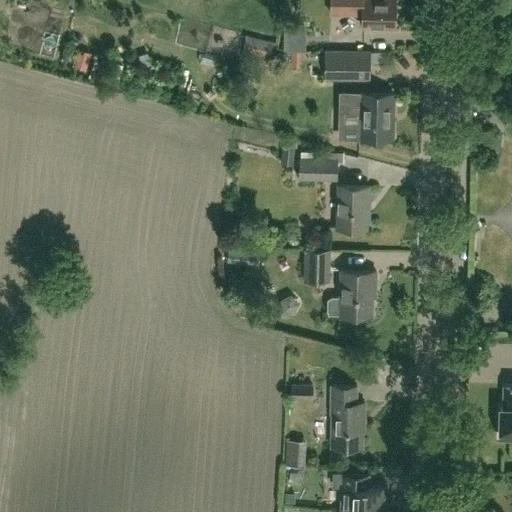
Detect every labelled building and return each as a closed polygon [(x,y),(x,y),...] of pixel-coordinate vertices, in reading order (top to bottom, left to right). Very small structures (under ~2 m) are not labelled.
[(394,0),(330,0),(330,12),(362,13),(362,25),(394,26),(394,0)] [(371,50),(325,49),(325,78),(371,79),(371,64),(371,51),(371,50)] [(290,51),(290,68),(300,68),(300,51),(290,51)] [(371,51),(371,64),(384,64),(384,51),(371,51)] [(359,137),(391,138),(393,92),(360,91),(359,137)] [(283,142),(281,162),(292,163),(294,144),(283,142)] [(300,157),(299,177),(336,178),(337,158),(300,157)] [(336,184),(335,226),(366,226),(367,200),(369,200),(369,185),(336,184)] [(226,262),(258,265),(260,246),(229,242),(226,262)] [(304,279),(328,279),(329,248),(304,247),(304,279)] [(327,312),(371,314),(372,288),(375,288),(375,270),(341,269),(340,296),(332,296),(328,297),(327,312)] [(291,383),(291,397),(312,397),(313,383),(291,383)] [(330,412),(332,412),(331,445),(361,446),(361,420),(363,420),(364,401),(356,401),(356,384),(331,384),(330,412)] [(511,387),(505,387),(505,407),(501,407),(500,437),(511,436),(511,387)] [(331,486),(341,487),(340,509),(386,511),(387,495),(385,495),(386,484),(367,484),(368,472),(332,470),(331,486)]
